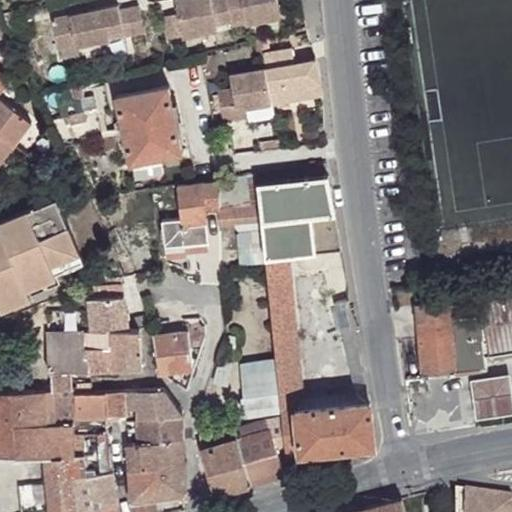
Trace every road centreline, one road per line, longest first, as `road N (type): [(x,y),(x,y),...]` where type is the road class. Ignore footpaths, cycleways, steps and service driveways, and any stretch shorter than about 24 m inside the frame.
road 1 (unclassified): [(339,0),(369,274),(404,469)]
road 2 (tertiary): [(404,469),(258,511)]
